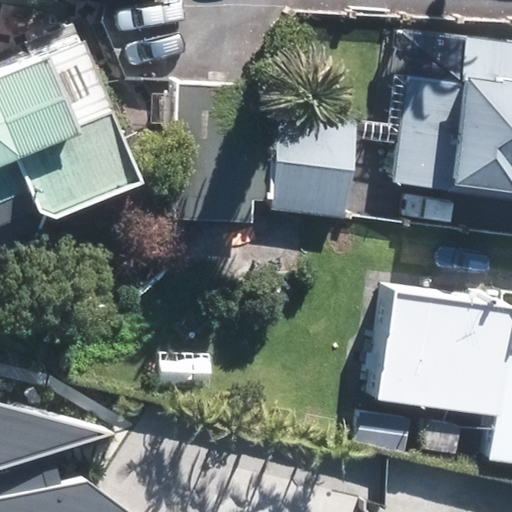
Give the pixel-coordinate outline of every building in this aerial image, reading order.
[(511,28),(476,24),(457,22),(452,68),(452,73),(417,68),(401,66),(387,172),(511,188),(511,28)] [(135,178),(79,39),(57,48),(0,73),(0,261),(43,244),(50,210),(135,178)] [(255,85),(177,84),(176,220),(254,220),(255,85)] [(346,220),(359,117),(283,108),(270,210),(346,220)] [(511,334),(507,334),(511,299),(511,297),(510,294),(507,293),(505,290),(500,290),(385,276),(385,280),(371,392),(491,406),(484,453),(511,456),(511,334)] [(0,456),(100,425),(0,398),(0,456)] [(402,448),(408,414),(358,407),(358,411),(354,441),(402,448)] [(453,447),(456,420),(425,417),(425,421),(423,444),(436,445),(453,447)] [(119,511),(81,484),(0,499),(0,511),(119,511)]
